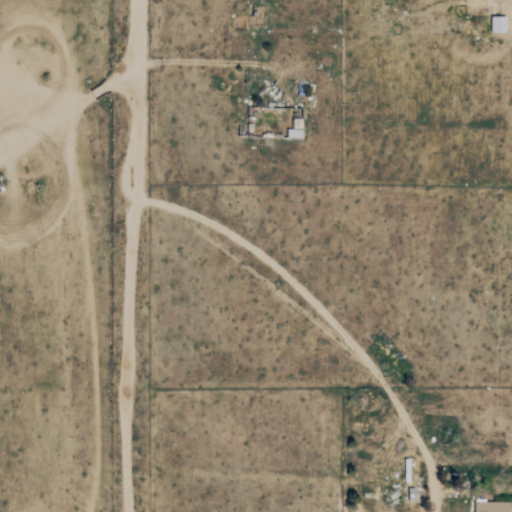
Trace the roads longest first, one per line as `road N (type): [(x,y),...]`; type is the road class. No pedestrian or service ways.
road 1 (track): [(134,0),(122,346),(126,511)]
road 2 (track): [(434,511),(420,446),(336,325),(258,251),(216,225),(129,199)]
road 3 (track): [(134,68),(0,140)]
